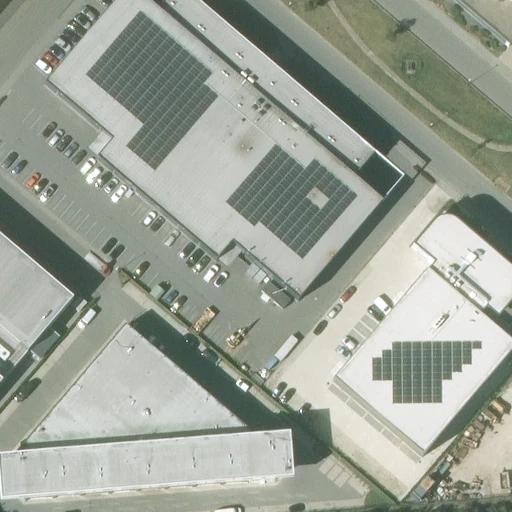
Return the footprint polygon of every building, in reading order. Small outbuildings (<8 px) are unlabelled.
[(143,0),(116,0),(43,87),(100,135),(110,144),(95,160),(95,161),(215,264),(216,264),(230,247),(240,256),(297,304),(382,204),(354,180),(375,156),(192,0),(166,0),(156,11),(143,0)] [(511,0),(450,0),(507,49),(511,43),(511,0)] [(425,274),(331,384),(421,460),(511,352),(511,348),(478,320),(485,312),(507,331),(511,324),(511,273),(464,232),(455,224),(442,213),(411,250),(432,268),(426,275),(425,274)] [(0,385),(28,353),(38,362),(58,338),(48,330),(72,301),(0,239),(0,385)] [(13,458),(0,458),(0,503),(25,502),(274,483),(292,481),(288,436),(256,439),(255,439),(124,328),(13,458)]
